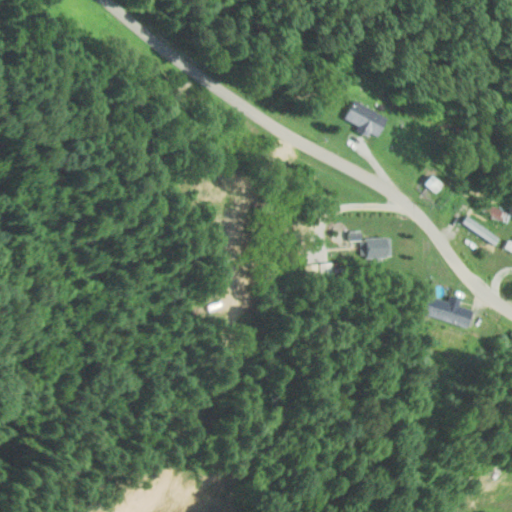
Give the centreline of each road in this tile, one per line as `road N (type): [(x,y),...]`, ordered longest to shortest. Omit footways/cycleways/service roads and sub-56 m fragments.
road 1 (residential): [(422,219),(266,120),(112,0)]
road 2 (residential): [(511,307),(422,219),(391,230),(331,219)]
